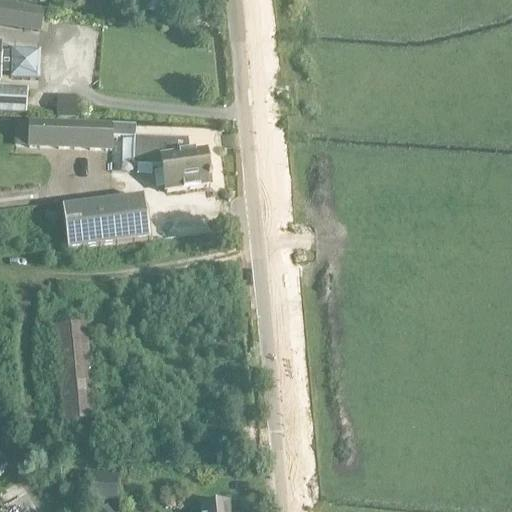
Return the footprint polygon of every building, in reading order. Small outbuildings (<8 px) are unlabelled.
[(0,28),(41,35),(43,26),(44,14),(0,6),(0,28)] [(0,46),(0,86),(1,86),(1,77),(11,78),(11,84),(40,85),(41,56),(11,54),(11,57),(2,56),(2,47),(0,46)] [(0,112),(25,114),(26,91),(0,88),(0,112)] [(76,101),(56,101),(56,116),(77,117),(76,101)] [(17,125),(17,147),(29,147),(29,125),(17,125)] [(107,152),(107,138),(134,139),(134,130),(107,130),(30,128),(30,150),(107,152)] [(134,139),(133,167),(162,168),(166,194),(210,188),(209,181),(212,181),(211,177),(209,177),(205,152),(189,154),(188,140),(186,140),(134,139)] [(61,210),(64,230),(67,253),(149,243),(144,200),(61,210)] [(95,421),(90,367),(86,326),(54,329),(63,424),(95,421)] [(110,504),(113,504),(116,504),(118,477),(88,474),(87,502),(110,504)]
